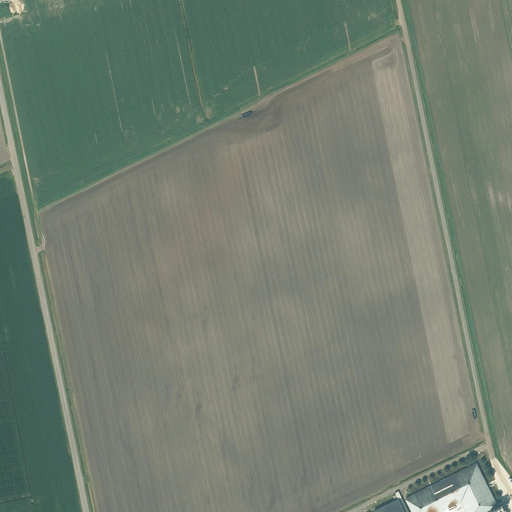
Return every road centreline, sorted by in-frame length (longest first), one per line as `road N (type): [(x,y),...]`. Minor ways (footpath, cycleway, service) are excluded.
road 1 (track): [(505,511),(399,0)]
road 2 (track): [(86,511),(0,85)]
